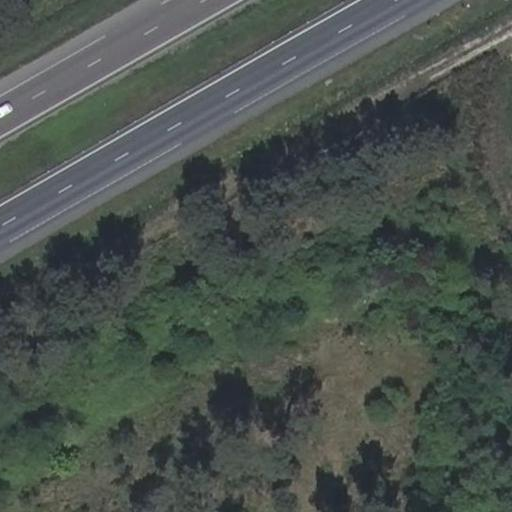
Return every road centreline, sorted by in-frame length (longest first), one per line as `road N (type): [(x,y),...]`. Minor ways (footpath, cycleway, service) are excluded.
road 1 (motorway): [(0,228),(401,0)]
road 2 (motorway): [(206,0),(0,117)]
